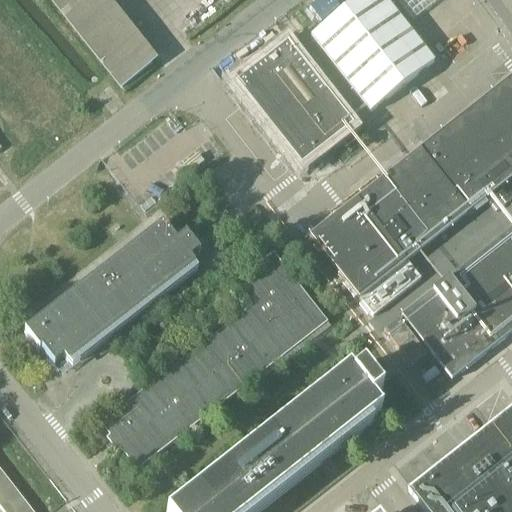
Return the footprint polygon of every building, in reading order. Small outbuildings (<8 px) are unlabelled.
[(49,0),(122,91),(151,67),(97,0),(49,0)] [(359,0),(310,39),(370,114),(434,64),(383,0),(359,0)] [(235,86),(300,169),(352,128),(287,45),(235,86)] [(511,179),(511,78),(310,238),(372,317),(420,280),(407,263),(511,179)] [(190,263),(199,255),(185,237),(175,245),(161,228),(24,335),(39,353),(41,352),(58,375),(194,268),(190,263)] [(511,231),(401,318),(451,382),(511,334),(511,231)] [(101,426),(136,472),(326,324),(273,256),(235,285),(252,308),(101,426)] [(383,332),(412,368),(426,357),(398,321),(383,332)] [(371,401),(381,393),(362,370),(353,377),(349,371),(170,511),(252,511),(379,412),(371,401)] [(511,511),(511,414),(411,494),(424,511),(511,511)] [(31,511),(0,472),(0,509),(2,511),(31,511)]
